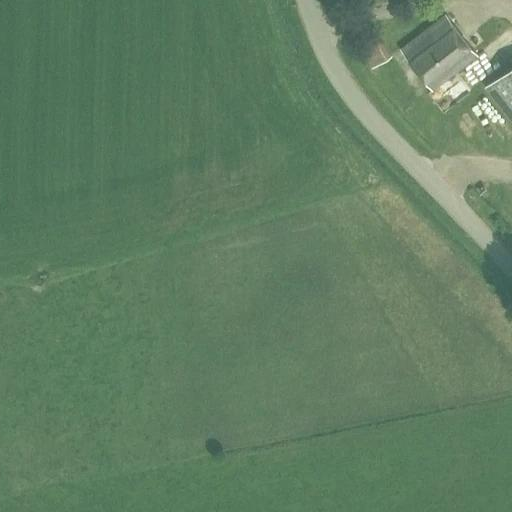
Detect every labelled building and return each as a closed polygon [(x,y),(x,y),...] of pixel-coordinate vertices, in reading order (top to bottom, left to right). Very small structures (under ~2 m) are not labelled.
[(433,90),(478,55),(446,14),(401,47),(433,90)] [(355,42),(371,69),(391,58),(374,30),(355,42)] [(511,122),(511,61),(483,84),(511,122)] [(448,113),(467,130),(480,116),(460,99),(448,113)] [(497,137),(507,129),(493,111),(482,119),(497,137)]
